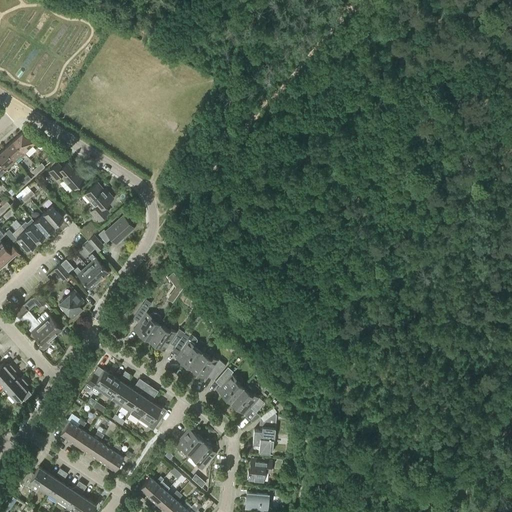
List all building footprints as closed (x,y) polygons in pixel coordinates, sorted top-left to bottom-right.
[(26,137),(22,132),(13,140),(24,152),(37,141),(30,133),(26,137)] [(15,161),(24,152),(13,140),(4,148),(15,161)] [(0,162),(6,169),(15,161),(4,148),(0,151),(0,162)] [(40,170),(45,166),(41,162),(36,167),(40,170)] [(76,172),(67,162),(61,167),(58,163),(49,171),(55,177),(59,174),(72,189),(84,178),(77,171),(76,172)] [(21,186),(27,182),(23,178),(18,183),(21,186)] [(106,193),(97,182),(85,192),(96,206),(91,210),(99,220),(108,211),(104,205),(113,197),(108,191),(106,193)] [(31,190),(27,185),(23,189),(30,197),(34,193),(31,190)] [(25,202),(30,197),(23,189),(18,193),(22,197),(21,198),(25,202)] [(5,209),(10,205),(7,201),(2,205),(5,209)] [(54,225),(63,216),(52,204),(43,212),(54,225)] [(3,214),(7,218),(12,213),(9,209),(3,214)] [(45,233),(54,225),(43,212),(34,220),(45,233)] [(116,243),(134,227),(123,215),(105,231),(103,229),(98,233),(106,242),(111,237),(116,243)] [(34,220),(31,218),(27,222),(25,220),(21,223),(36,241),(45,233),(34,220)] [(85,226),(92,234),(96,230),(89,222),(85,226)] [(27,249),(36,241),(21,223),(12,232),(27,249)] [(93,234),(88,239),(95,247),(96,249),(102,244),(93,234)] [(88,239),(82,244),(90,252),(95,247),(88,239)] [(9,248),(2,241),(0,242),(0,251),(8,261),(9,260),(7,258),(12,253),(14,255),(19,251),(13,244),(9,248)] [(0,263),(2,266),(8,261),(0,251),(0,263)] [(99,279),(109,271),(92,253),(88,256),(92,260),(87,265),(99,279)] [(68,271),(73,267),(65,258),(61,263),(68,271)] [(64,279),(70,274),(60,263),(54,268),(64,279)] [(99,279),(87,265),(81,270),(78,266),(74,269),(90,287),(99,279)] [(173,273),(168,276),(176,286),(174,288),(180,292),(184,286),(173,273)] [(72,317),(83,307),(79,303),(83,299),(74,289),(59,302),(72,317)] [(39,306),(46,301),(37,291),(31,297),(39,306)] [(150,314),(146,311),(149,307),(143,303),(134,317),(139,321),(136,325),(141,329),(139,332),(150,339),(160,323),(159,322),(160,320),(161,317),(159,315),(156,312),(153,312),(151,313),(150,314)] [(53,337),(40,322),(24,304),(15,312),(20,318),(22,316),(23,318),(25,318),(26,318),(27,318),(28,319),(29,319),(30,321),(31,322),(31,323),(31,324),(31,326),(30,327),(29,328),(32,331),(30,334),(38,339),(41,342),(39,346),(41,347),(43,348),(44,348),(45,347),(46,347),(46,346),(50,343),(49,341),(53,337)] [(53,337),(62,328),(49,314),(40,322),(53,337)] [(170,330),(160,323),(150,339),(159,346),(162,343),(165,345),(167,345),(168,344),(169,344),(170,342),(175,346),(185,332),(179,328),(176,331),(171,328),(170,330)] [(185,332),(175,346),(186,353),(181,360),(191,367),(202,351),(192,345),(195,340),(195,338),(194,335),(186,330),(185,332)] [(211,358),(202,351),(191,367),(201,374),(204,370),(213,379),(226,364),(219,358),(218,360),(213,356),(211,358)] [(0,376),(16,363),(13,361),(9,364),(8,364),(7,365),(3,361),(0,364),(0,376)] [(0,383),(3,386),(16,375),(13,372),(14,371),(14,369),(18,366),(16,363),(0,376),(0,383)] [(230,401),(243,387),(234,379),(236,377),(231,373),(233,370),(228,366),(215,380),(225,389),(221,393),(230,401)] [(102,391),(113,374),(104,368),(99,375),(94,372),(84,387),(89,391),(93,385),(102,391)] [(9,393),(28,376),(25,373),(21,377),(19,377),(18,378),(16,375),(3,386),(9,393)] [(102,391),(111,398),(123,381),(113,374),(102,391)] [(24,399),(31,392),(25,386),(26,385),(27,383),(30,379),(28,376),(9,393),(15,400),(20,395),(24,399)] [(123,381),(111,398),(121,404),(132,387),(123,381)] [(144,390),(149,384),(145,381),(138,391),(132,387),(121,404),(130,410),(133,407),(142,394),(144,390)] [(149,384),(144,390),(148,393),(152,386),(149,384)] [(252,394),(243,387),(230,401),(239,409),(246,402),(255,411),(264,402),(253,392),(252,394)] [(151,400),(142,394),(133,407),(130,410),(129,411),(139,418),(151,400)] [(92,406),(96,400),(90,397),(87,402),(92,406)] [(153,429),(161,417),(156,414),(161,406),(151,400),(139,418),(149,424),(148,425),(153,429)] [(275,427),(276,415),(274,413),(263,420),(262,429),(254,428),(252,442),(259,442),(258,449),(271,450),(273,437),(272,437),(273,427),(275,427)] [(70,438),(79,426),(70,419),(61,432),(70,438)] [(79,444),(88,432),(79,426),(70,438),(79,444)] [(203,439),(193,431),(187,438),(182,433),(174,443),(179,448),(181,446),(190,454),(203,439)] [(88,450),(97,438),(88,432),(79,444),(88,450)] [(97,456),(105,444),(97,438),(88,450),(97,456)] [(202,468),(211,459),(215,454),(210,450),(212,448),(203,439),(190,454),(199,462),(197,464),(202,468)] [(106,462),(114,450),(105,444),(97,456),(106,462)] [(115,469),(124,456),(114,450),(106,462),(115,469)] [(129,458),(132,453),(127,450),(124,455),(129,458)] [(270,471),(271,459),(254,457),(253,463),(249,462),(248,479),(263,480),(264,470),(270,471)] [(281,468),(282,459),(276,458),(276,460),(275,460),(274,468),(281,468)] [(40,485),(49,472),(39,465),(34,473),(29,470),(21,481),(26,485),(30,479),(40,485)] [(173,466),(169,471),(173,474),(177,470),(173,466)] [(49,492),(58,478),(49,472),(40,485),(49,492)] [(148,494),(158,483),(150,475),(139,487),(148,494)] [(59,498),(67,485),(58,478),(49,492),(59,498)] [(200,479),(196,482),(201,486),(205,482),(200,478),(200,479)] [(79,488),(82,483),(79,480),(75,486),(72,487),(67,485),(59,498),(68,505),(77,491),(79,488)] [(156,501),(166,490),(158,483),(148,494),(156,501)] [(164,509),(174,497),(166,490),(156,501),(164,509)] [(267,508),(268,493),(246,490),(244,505),(267,508)] [(86,497),(77,491),(68,505),(78,511),(86,497)] [(11,496),(8,501),(13,504),(16,499),(11,496)] [(91,511),(96,504),(86,497),(78,511),(79,511),(91,511)] [(167,511),(175,511),(182,504),(174,497),(164,509),(167,511)]
